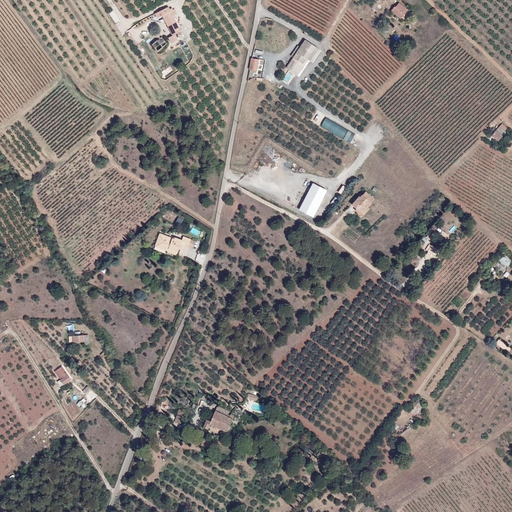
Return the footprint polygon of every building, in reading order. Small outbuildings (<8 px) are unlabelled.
[(408,10),(399,2),(395,7),(394,6),(391,10),(403,20),(405,18),(403,16),(408,10)] [(177,32),(182,30),(175,14),(178,13),(175,6),(171,8),(170,5),(156,12),(158,18),(164,15),(173,34),(169,36),(172,42),(179,38),(177,32)] [(167,43),(162,37),(152,44),(158,51),(167,43)] [(307,52),(301,47),(297,52),(304,56),(307,52)] [(306,58),(297,52),(286,68),(295,74),(306,58)] [(252,58),(249,69),(257,71),(259,59),(252,58)] [(343,138),(348,129),(327,117),(322,125),(343,138)] [(492,135),(498,140),(506,132),(499,126),(496,130),(492,135)] [(351,142),(355,133),(348,130),(344,139),(351,142)] [(300,209),(314,216),(327,190),(314,183),(300,209)] [(366,205),(368,207),(374,199),(366,191),(361,197),(360,196),(352,204),(357,209),(360,212),(366,205)] [(369,208),(368,207),(366,205),(360,212),(357,209),(355,210),(362,216),(369,208)] [(169,248),(168,250),(177,254),(181,244),(188,246),(191,239),(184,236),(182,240),(175,237),(175,239),(173,238),(160,233),(158,238),(161,239),(159,244),(169,248)] [(155,246),(168,250),(169,248),(159,244),(161,239),(158,238),(155,246)] [(437,249),(432,246),(428,251),(433,254),(437,249)] [(500,260),(508,266),(511,261),(505,255),(500,260)] [(504,269),(497,262),(493,266),(496,268),(495,268),(500,273),(504,269)] [(504,349),(507,345),(499,339),(496,343),(504,349)] [(63,378),(61,379),(58,381),(61,386),(71,379),(62,366),(57,369),(63,378)] [(417,409),(421,404),(415,401),(409,410),(414,414),(418,409),(417,409)] [(425,408),(421,404),(417,409),(418,409),(414,414),(418,417),(425,408)] [(229,411),(217,406),(211,420),(211,421),(207,419),(204,427),(208,428),(210,423),(227,431),(228,429),(230,429),(231,427),(230,426),(233,419),(229,417),(227,416),(229,411)] [(207,433),(204,439),(211,442),(213,436),(207,433)] [(331,461),(334,457),(327,451),(323,455),(331,461)]
